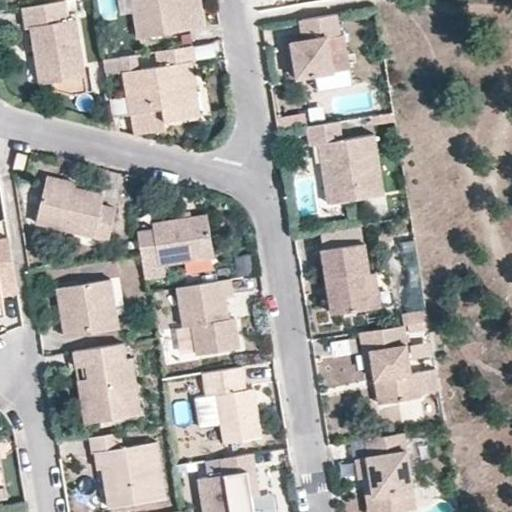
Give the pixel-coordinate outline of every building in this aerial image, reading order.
[(26,26),(32,25),(40,81),(85,73),(76,17),(69,17),(66,0),(57,0),(23,6),(26,26)] [(132,0),(138,35),(183,27),(204,23),(200,0),(132,0)] [(338,11),(299,17),(302,37),(290,38),(295,74),(334,66),(329,32),(341,30),(338,11)] [(154,49),(156,64),(125,69),(131,113),(163,109),(165,119),(189,115),(185,89),(195,89),(192,69),(183,70),(181,61),(191,59),(195,59),(193,43),(154,49)] [(192,69),(191,59),(181,61),(183,70),(192,69)] [(195,89),(185,89),(189,115),(199,113),(195,89)] [(165,119),(163,109),(131,113),(135,131),(166,125),(165,119)] [(375,133),(344,138),(341,118),(308,123),(311,145),(320,143),(329,199),(384,190),(375,133)] [(25,152),(14,150),(11,164),(22,166),(25,152)] [(76,181),(77,175),(48,170),(47,174),(76,181)] [(37,221),(41,221),(73,229),(111,238),(118,207),(103,204),(106,188),(76,181),(47,174),(37,221)] [(206,212),(152,220),(152,221),(153,227),(139,229),(142,253),(143,257),(146,275),(160,272),(159,263),(213,254),(206,212)] [(349,225),(321,229),(331,292),(363,286),(357,251),(367,249),(363,222),(349,225)] [(0,305),(4,305),(3,294),(18,292),(9,237),(0,238),(0,305)] [(363,286),(381,283),(375,248),(367,249),(357,251),(363,286)] [(176,285),(182,326),(192,324),(196,352),(240,345),(237,323),(230,324),(229,314),(226,295),(233,293),(231,276),(176,285)] [(121,325),(113,277),(58,285),(62,305),(69,310),(70,318),(64,319),(66,334),(121,325)] [(154,295),(162,329),(179,325),(170,291),(154,295)] [(69,310),(62,305),(64,319),(70,318),(69,310)] [(236,313),(229,314),(230,324),(237,323),(236,313)] [(378,348),(373,348),(376,370),(377,378),(383,378),(386,402),(423,395),(419,370),(414,370),(407,322),(375,328),(378,348)] [(375,328),(361,330),(368,371),(376,370),(373,348),(378,348),(375,328)] [(95,418),(141,411),(132,355),(125,356),(123,340),(73,348),(76,364),(86,362),(87,375),(95,418)] [(222,441),(261,435),(253,384),(247,385),(243,363),(203,370),(206,391),(214,390),(218,421),(222,441)] [(86,420),(95,418),(87,375),(79,376),(86,420)] [(383,378),(377,378),(381,403),(386,402),(383,378)] [(197,424),(218,421),(214,390),(206,391),(192,393),(197,424)] [(366,474),(373,473),(380,511),(418,506),(406,429),(366,436),(370,453),(357,455),(360,475),(366,474)] [(106,465),(112,465),(118,505),(166,496),(158,440),(124,446),(121,430),(91,434),(94,450),(97,450),(99,466),(106,465)] [(224,455),(226,472),(200,476),(206,511),(256,511),(253,494),(249,470),(257,469),(254,450),(224,455)] [(112,465),(106,465),(111,505),(118,505),(112,465)] [(257,469),(249,470),(253,494),(261,492),(257,469)] [(371,511),(377,511),(380,511),(373,473),(366,474),(371,511)]
